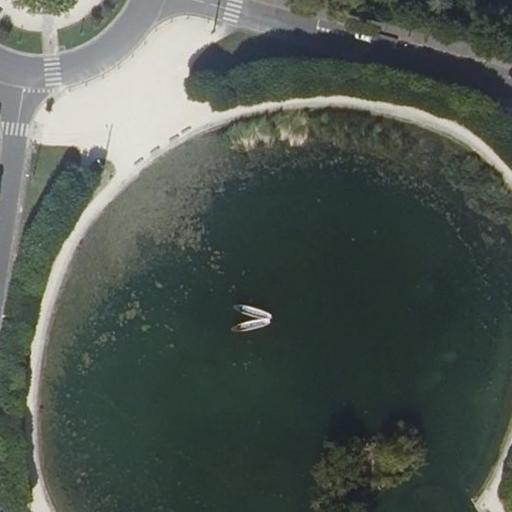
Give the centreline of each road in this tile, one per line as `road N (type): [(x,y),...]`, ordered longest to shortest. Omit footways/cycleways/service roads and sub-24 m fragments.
road 1 (residential): [(189,0),(511,91)]
road 2 (residential): [(0,220),(22,69)]
road 3 (residential): [(22,69),(86,61),(114,44),(144,0)]
